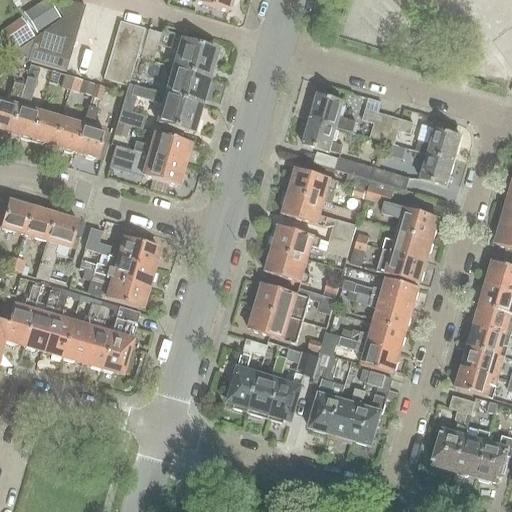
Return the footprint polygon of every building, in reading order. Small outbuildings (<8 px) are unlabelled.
[(46,0),(23,15),(35,33),(59,18),(46,0)] [(85,7),(81,6),(61,0),(59,0),(57,10),(57,11),(81,18),(85,7)] [(194,0),(194,4),(227,14),(228,10),(230,9),(232,3),(231,1),(231,0),(194,0)] [(81,18),(57,11),(63,19),(57,23),(78,29),(81,18)] [(78,29),(57,23),(45,31),(75,40),(78,29)] [(119,23),(116,35),(141,42),(144,30),(119,23)] [(14,50),(33,37),(26,27),(7,39),(14,50)] [(34,39),(34,40),(72,51),(75,40),(45,31),(34,39)] [(148,32),(140,59),(153,63),(160,35),(148,32)] [(116,35),(113,46),(137,53),(141,42),(116,35)] [(34,40),(15,52),(18,56),(28,59),(30,52),(30,51),(34,40)] [(72,51),(34,40),(30,51),(68,62),(72,51)] [(179,51),(173,69),(208,79),(216,51),(181,41),(179,51)] [(113,46),(110,57),(134,64),(137,53),(113,46)] [(28,59),(27,62),(65,73),(68,62),(30,51),(30,52),(28,59)] [(110,57),(106,69),(131,76),(134,64),(110,57)] [(29,66),(22,88),(9,135),(18,138),(20,140),(30,143),(39,114),(27,110),(38,69),(29,66)] [(103,80),(104,80),(128,87),(128,86),(131,76),(106,69),(103,80)] [(173,69),(165,96),(199,106),(203,94),(203,95),(204,93),(206,93),(209,82),(207,81),(208,79),(173,69)] [(51,73),(48,84),(56,86),(59,75),(51,73)] [(69,92),(72,79),(65,77),(61,89),(69,92)] [(72,79),(69,92),(77,94),(81,82),(72,79)] [(0,132),(9,135),(22,88),(13,85),(7,104),(0,102),(0,132)] [(99,101),(103,88),(94,86),(91,98),(99,101)] [(125,95),(117,124),(129,127),(143,131),(146,121),(146,118),(130,113),(134,99),(134,98),(131,97),(133,88),(128,86),(128,87),(127,90),(125,95)] [(133,88),(131,97),(134,98),(134,99),(162,107),(160,115),(157,124),(192,134),(192,132),(195,133),(199,121),(196,120),(196,118),(199,106),(165,96),(165,97),(133,88)] [(344,105),(317,97),(310,122),(336,130),(353,134),(356,124),(339,119),(344,105)] [(105,133),(92,130),(98,111),(88,108),(82,127),(74,155),(83,157),(84,160),(91,162),(94,160),(96,161),(105,133)] [(365,111),(362,122),(374,126),(377,115),(366,112),(366,111),(365,111)] [(61,120),(39,114),(30,143),(41,147),(43,145),(52,148),(61,120)] [(377,115),(374,126),(370,140),(383,144),(389,120),(378,117),(378,115),(377,115)] [(82,127),(61,120),(52,148),(61,151),(63,153),(70,155),(72,154),(74,155),(82,127)] [(398,133),(401,122),(400,122),(400,123),(389,120),(383,144),(395,147),(399,133),(398,133)] [(336,130),(310,122),(303,147),(329,155),(330,153),(341,156),(343,147),(332,144),(336,130)] [(398,133),(399,133),(410,136),(413,125),(412,126),(401,122),(398,133)] [(117,124),(114,137),(126,140),(129,127),(117,124)] [(415,153),(428,157),(454,164),(461,140),(435,132),(431,146),(418,143),(415,153)] [(105,133),(96,161),(102,163),(110,135),(109,135),(105,133)] [(190,146),(155,135),(152,145),(152,147),(135,143),(132,152),(182,167),(184,160),(186,161),(190,146)] [(182,167),(132,152),(129,161),(146,166),(142,179),(152,182),(168,186),(178,189),(182,174),(180,173),(182,167)] [(454,164),(428,157),(420,182),(446,189),(454,164)] [(347,175),(369,182),(372,170),(338,160),(335,172),(347,175)] [(375,171),(372,170),(369,182),(370,182),(395,190),(406,193),(407,189),(410,181),(375,171)] [(291,181),(289,189),(290,191),(289,194),(326,205),(331,206),(335,193),(337,185),(338,183),(304,173),(303,173),(296,171),(293,180),(291,181)] [(346,178),(344,186),(354,189),(366,193),(369,182),(347,175),(346,178)] [(152,182),(149,191),(165,195),(168,186),(152,182)] [(366,193),(364,202),(384,207),(384,204),(390,206),(391,205),(394,195),(395,190),(370,182),(369,182),(366,193)] [(354,189),(351,198),(364,202),(366,193),(354,189)] [(285,207),(283,217),(290,219),(303,223),(319,228),(325,229),(333,228),(334,222),(327,220),(322,218),(326,205),(289,194),(288,197),(286,198),(284,206),(285,207)] [(23,237),(31,209),(22,206),(21,204),(14,202),(11,203),(8,202),(7,205),(0,203),(0,229),(0,230),(23,237)] [(511,203),(509,203),(507,211),(504,212),(502,221),(503,223),(503,225),(511,227),(511,203)] [(384,207),(381,217),(400,222),(396,233),(431,244),(432,240),(434,240),(436,231),(435,229),(438,220),(428,217),(390,206),(384,204),(384,207)] [(31,209),(23,237),(45,243),(54,216),(52,215),(50,213),(44,211),(41,212),(31,209)] [(36,276),(50,280),(57,256),(55,255),(57,247),(69,251),(77,223),(74,222),(73,219),(66,217),(64,219),(54,216),(45,243),(36,276)] [(333,228),(330,238),(352,245),(355,235),(356,229),(334,222),(333,228)] [(511,251),(511,227),(503,225),(502,227),(500,228),(497,236),(499,238),(496,247),(511,251)] [(274,239),(272,247),(273,248),(272,253),(309,264),(313,250),(318,251),(321,242),(322,241),(316,239),(303,236),(287,231),(279,228),(276,238),(274,239)] [(84,251),(85,251),(93,253),(95,254),(98,245),(101,234),(100,233),(90,230),(84,251)] [(384,240),(381,252),(425,265),(427,256),(429,255),(432,247),(430,245),(431,244),(396,233),(393,243),(384,240)] [(368,239),(359,236),(356,244),(366,247),(368,239)] [(328,244),(325,253),(347,260),(352,245),(330,238),(328,243),(328,244)] [(95,254),(115,260),(152,270),(154,265),(156,265),(160,250),(124,239),(120,252),(98,245),(95,254)] [(366,247),(356,244),(354,252),(364,255),(366,247)] [(381,252),(375,273),(409,283),(418,286),(419,283),(421,282),(424,274),(422,272),(425,265),(381,252)] [(302,286),(302,285),(308,287),(311,278),(305,276),(309,264),(272,253),(272,255),(269,256),(267,263),(268,265),(266,275),(273,277),(302,286)] [(7,258),(3,271),(13,274),(17,261),(7,258)] [(154,271),(152,270),(115,260),(112,270),(96,265),(93,275),(146,290),(148,285),(150,286),(154,271)] [(17,261),(13,274),(21,276),(22,276),(26,263),(17,261)] [(491,264),(487,277),(491,281),(489,288),(511,294),(511,269),(501,266),(491,264)] [(102,287),(99,299),(142,312),(147,296),(145,296),(146,290),(93,275),(91,284),(102,287)] [(356,285),(353,295),(357,296),(358,295),(413,311),(413,310),(411,310),(413,305),(415,306),(415,305),(419,290),(410,287),(385,281),(381,292),(374,290),(373,291),(356,285)] [(342,290),(342,291),(343,291),(353,295),(356,285),(345,282),(342,290)] [(42,286),(32,283),(27,301),(25,300),(23,308),(13,305),(15,298),(2,344),(17,348),(18,346),(22,347),(35,303),(37,303),(42,286)] [(327,284),(323,297),(335,300),(338,288),(327,284)] [(257,297),(255,304),(255,305),(256,306),(256,309),(292,320),(303,323),(309,302),(319,305),(317,313),(330,317),(335,300),(323,297),(301,291),(299,297),(262,286),(260,296),(257,297)] [(511,294),(489,288),(487,293),(482,294),(479,308),(511,317),(511,294)] [(51,289),(48,296),(58,299),(59,295),(60,291),(51,289)] [(0,359),(1,355),(0,354),(0,351),(2,344),(15,298),(6,295),(0,314),(0,359)] [(67,298),(59,295),(58,299),(42,353),(47,355),(46,357),(61,361),(72,322),(63,319),(65,313),(63,312),(67,298)] [(376,312),(373,322),(407,332),(412,316),(410,315),(411,311),(413,312),(413,311),(358,295),(357,296),(355,305),(376,312)] [(35,303),(22,347),(21,349),(37,354),(37,352),(42,353),(58,299),(48,296),(45,306),(41,305),(37,303),(35,303)] [(76,363),(81,365),(98,307),(91,305),(87,319),(84,318),(82,325),(72,322),(61,361),(76,365),(76,363)] [(85,368),(101,373),(112,333),(102,331),(104,324),(102,323),(106,310),(98,307),(81,365),(86,366),(85,368)] [(511,325),(511,317),(479,308),(475,320),(478,324),(476,330),(508,338),(511,325)] [(125,324),(136,327),(139,315),(130,312),(119,309),(115,322),(125,325),(125,324)] [(256,309),(255,312),(252,313),(250,321),(252,323),(249,332),(296,346),(303,323),(292,320),(256,309)] [(112,333),(101,373),(122,379),(126,367),(124,367),(136,327),(125,324),(125,325),(121,336),(112,333)] [(406,335),(372,325),(368,337),(353,332),(353,333),(343,331),(340,338),(351,342),(358,343),(400,356),(400,355),(398,355),(400,350),(402,351),(406,335)] [(470,336),(467,348),(502,359),(508,338),(476,330),(475,334),(470,336)] [(338,346),(338,348),(355,353),(358,343),(351,342),(340,338),(338,346)] [(311,340),(308,351),(319,355),(323,344),(311,340)] [(244,350),(243,352),(252,355),(265,359),(268,348),(267,348),(256,344),(246,342),(244,350)] [(355,353),(364,355),(361,367),(394,377),(399,361),(397,360),(398,356),(400,357),(400,356),(358,343),(355,353)] [(502,359),(467,348),(463,362),(466,365),(465,370),(496,379),(502,359)] [(231,393),(226,409),(247,415),(260,375),(247,371),(252,355),(243,352),(231,394),(231,393)] [(301,354),(295,375),(304,378),(314,381),(315,378),(320,360),(318,359),(303,355),(301,354)] [(320,360),(315,378),(322,380),(322,382),(323,382),(311,421),(309,431),(329,437),(339,401),(341,401),(344,388),(331,384),(337,364),(331,362),(332,358),(319,355),(318,359),(320,360)] [(260,375),(247,415),(263,420),(264,416),(269,417),(280,381),(287,361),(276,357),(270,378),(260,375)] [(455,390),(464,393),(490,401),(496,379),(465,370),(463,376),(458,377),(455,390)] [(363,371),(359,383),(368,386),(371,374),(363,371)] [(368,386),(367,386),(381,390),(389,393),(389,392),(392,382),(391,380),(383,378),(371,374),(368,386)] [(269,417),(268,421),(284,426),(285,422),(291,424),(293,418),(302,387),(301,387),(304,378),(295,375),(292,384),(280,381),(269,417)] [(361,407),(351,443),(371,449),(381,415),(382,416),(389,393),(381,390),(379,398),(375,397),(371,410),(361,407)] [(361,407),(365,394),(357,392),(355,391),(351,404),(341,401),(339,401),(329,437),(332,438),(333,440),(341,442),(342,441),(351,443),(361,407)] [(452,398),(449,411),(457,413),(467,416),(471,417),(475,405),(474,404),(462,401),(452,398)] [(490,404),(486,415),(495,417),(498,407),(490,404)] [(433,459),(430,468),(448,474),(450,470),(454,471),(454,475),(466,437),(468,430),(465,424),(467,416),(457,413),(455,422),(457,426),(454,436),(443,433),(444,428),(442,427),(440,432),(435,450),(437,450),(434,459),(433,459)] [(466,437),(454,475),(469,480),(471,476),(476,477),(475,481),(477,482),(488,443),(490,436),(479,433),(477,440),(466,437)] [(488,443),(477,482),(497,488),(509,449),(511,450),(511,442),(502,440),(500,446),(488,443)]
